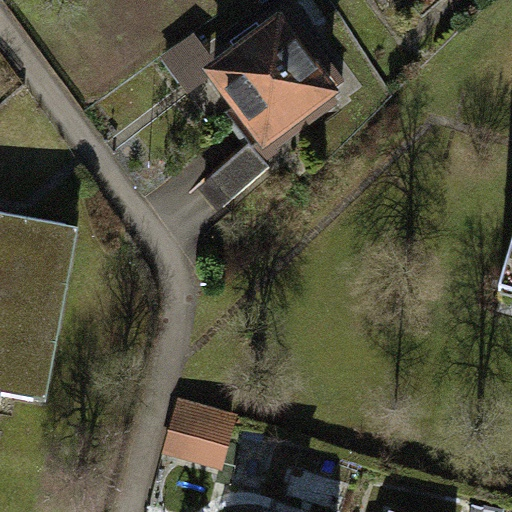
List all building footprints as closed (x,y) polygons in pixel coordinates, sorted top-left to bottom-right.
[(274,27),(209,81),(268,153),(334,99),(274,27)] [(250,140),(207,182),(229,205),(273,163),(250,140)] [(0,410),(34,418),(76,247),(0,228),(0,410)] [(511,260),(494,317),(511,322),(511,260)] [(174,454),(230,466),(243,412),(186,399),(174,454)] [(285,511),(243,500),(239,511),(285,511)]
